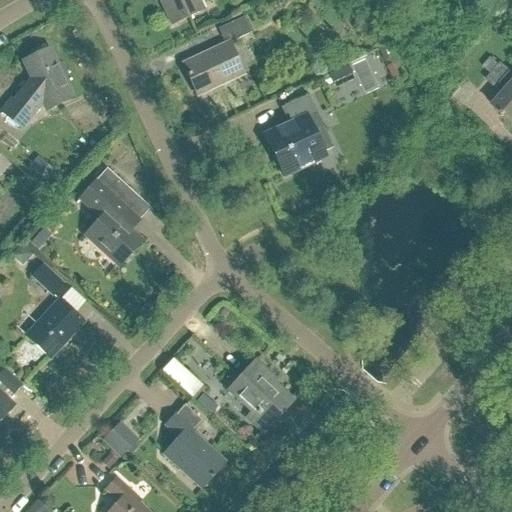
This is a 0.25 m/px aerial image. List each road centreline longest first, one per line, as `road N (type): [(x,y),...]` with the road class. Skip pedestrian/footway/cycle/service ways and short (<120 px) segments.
road 1 (residential): [(0,511),(227,269)]
road 2 (residential): [(227,269),(206,241),(93,0)]
road 3 (residential): [(386,410),(227,269)]
road 4 (residential): [(511,267),(386,410)]
road 5 (secondary): [(420,439),(511,334)]
